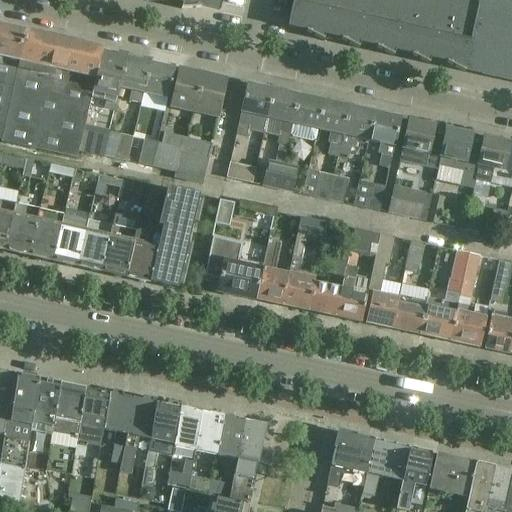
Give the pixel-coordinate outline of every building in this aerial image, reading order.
[(146,0),(146,3),(165,2),(165,0),(183,0),(181,11),(200,10),(202,1),(221,6),(222,0),(146,0)] [(413,48),(411,57),(429,66),(432,53),(448,56),(446,64),(464,73),(466,66),(511,75),(511,0),(293,0),(289,21),(308,25),(306,33),(323,42),(326,29),(343,33),(341,41),(358,50),(361,37),(378,41),(376,49),(394,58),(396,45),(413,48)] [(0,26),(0,140),(3,141),(28,32),(0,26)] [(102,49),(28,32),(3,141),(5,142),(5,144),(80,161),(82,153),(80,152),(83,139),(92,98),(101,54),(102,49)] [(118,57),(101,54),(92,98),(105,101),(103,110),(115,112),(120,88),(126,59),(125,60),(118,59),(118,57)] [(127,59),(126,59),(120,88),(131,91),(129,103),(141,105),(144,93),(150,64),(149,66),(142,64),(142,63),(126,60),(127,59)] [(151,64),(150,64),(144,93),(168,99),(175,70),(174,70),(173,71),(166,70),(167,69),(150,65),(151,64)] [(179,71),(174,90),(170,109),(194,114),(202,76),(179,71)] [(226,81),(202,76),(194,114),(217,119),(226,81)] [(272,91),(247,85),(236,136),(247,138),(251,116),(266,119),(272,91)] [(290,95),(272,91),(266,119),(280,123),(278,134),(279,134),(277,145),(279,145),(275,163),(269,162),(263,187),(277,190),(282,165),(284,165),(290,136),(289,135),(297,98),(290,97),(290,95)] [(298,97),(297,98),(289,135),(290,136),(292,139),(311,143),(316,141),(318,131),(324,103),(298,97)] [(341,106),(324,103),(318,131),(330,133),(328,144),(330,145),(328,157),(337,159),(348,110),(340,108),(341,106)] [(348,108),(348,110),(337,159),(349,162),(351,149),(354,150),(356,139),(369,142),(375,114),(348,108)] [(400,120),(375,114),(369,142),(367,151),(379,153),(378,155),(381,156),(378,167),(389,170),(400,120)] [(409,121),(404,140),(399,162),(437,171),(444,140),(432,138),(434,127),(409,121)] [(472,136),(446,129),(444,140),(437,171),(435,181),(473,189),(475,182),(481,149),(470,146),(472,136)] [(97,142),(83,139),(80,152),(82,153),(104,158),(110,132),(100,130),(97,142)] [(113,133),(110,132),(104,158),(127,164),(133,139),(113,134),(113,133)] [(164,134),(162,143),(181,148),(183,139),(164,134)] [(509,144),(484,138),(481,149),(475,182),(490,185),(491,178),(511,182),(511,155),(507,154),(509,144)] [(139,165),(152,168),(158,142),(145,139),(139,165)] [(211,145),(183,139),(181,148),(182,148),(181,153),(208,159),(211,145)] [(162,143),(158,142),(152,168),(176,173),(181,153),(182,148),(181,148),(162,143)] [(208,159),(181,153),(176,173),(175,179),(201,186),(208,159)] [(26,161),(1,156),(0,160),(0,165),(23,171),(26,161)] [(255,170),(230,164),(227,179),(251,184),(255,170)] [(282,165),(277,190),(291,193),(297,168),(284,165),(282,165)] [(76,172),(51,166),(49,175),(72,179),(74,180),(76,172)] [(333,177),(308,171),(302,196),(328,202),(333,177)] [(82,173),(76,172),(74,180),(72,179),(72,181),(80,183),(82,173)] [(348,180),(333,177),(328,202),(343,205),(348,180)] [(32,181),(22,178),(15,206),(4,252),(30,258),(40,212),(26,208),(32,181)] [(359,182),(353,208),(380,214),(385,188),(359,182)] [(148,186),(148,188),(143,209),(155,211),(160,189),(148,186)] [(387,215),(426,224),(432,196),(394,187),(387,215)] [(157,229),(163,231),(161,239),(150,285),(177,291),(199,197),(167,189),(157,229)] [(446,200),(432,196),(426,224),(439,227),(446,200)] [(219,201),(214,225),(229,228),(234,205),(232,204),(231,205),(222,203),(222,202),(219,201)] [(15,206),(0,202),(0,251),(4,252),(15,206)] [(65,217),(40,212),(30,258),(55,263),(65,217)] [(90,223),(65,217),(55,263),(80,269),(90,223)] [(117,217),(114,228),(104,274),(127,279),(137,234),(123,230),(125,219),(117,217)] [(300,218),(288,275),(281,307),(307,313),(314,285),(315,280),(298,276),(305,243),(322,247),(327,224),(300,218)] [(114,228),(90,223),(80,269),(104,274),(114,228)] [(380,236),(354,231),(349,254),(369,259),(371,246),(377,247),(380,236)] [(161,239),(137,234),(127,279),(149,284),(149,285),(150,285),(161,239)] [(361,324),(390,331),(397,302),(379,298),(386,266),(389,267),(395,239),(380,236),(377,247),(367,293),(361,324)] [(213,238),(204,277),(207,278),(207,279),(208,279),(208,278),(220,281),(217,293),(255,301),(263,266),(262,266),(261,271),(237,265),(242,245),(216,240),(217,239),(213,238)] [(268,242),(263,266),(255,301),(281,307),(288,275),(275,272),(281,245),(268,242)] [(424,246),(410,243),(398,299),(397,299),(397,302),(390,331),(417,336),(424,305),(408,301),(413,276),(418,277),(424,246)] [(448,281),(446,293),(458,296),(467,256),(457,253),(450,281),(448,281)] [(348,259),(334,256),(329,278),(328,278),(326,288),(314,285),(307,313),(334,318),(346,267),(348,259)] [(480,259),(467,256),(458,296),(459,296),(459,298),(471,301),(480,259)] [(489,303),(501,305),(504,292),(507,287),(511,266),(511,265),(499,262),(489,303)] [(356,269),(346,267),(334,318),(361,324),(367,293),(352,290),(356,269)] [(425,302),(424,305),(417,336),(447,343),(455,309),(425,302)] [(471,312),(455,309),(447,343),(479,350),(488,310),(472,306),(471,312)] [(491,313),(487,331),(483,351),(509,356),(511,342),(511,322),(503,321),(504,316),(491,313)] [(0,463),(14,375),(0,372),(0,463)] [(36,380),(14,375),(0,463),(0,511),(18,511),(30,434),(31,415),(36,380)] [(59,384),(36,380),(31,415),(30,434),(30,435),(31,433),(51,436),(53,420),(59,384)] [(83,390),(59,384),(53,420),(51,436),(46,473),(71,477),(76,443),(78,425),(83,390)] [(109,395),(83,390),(78,425),(76,443),(87,444),(86,446),(101,449),(104,431),(103,431),(109,395)] [(114,392),(112,395),(109,395),(103,431),(104,431),(116,433),(109,464),(121,467),(133,400),(122,398),(122,393),(114,392)] [(144,398),(142,402),(133,400),(121,467),(119,474),(131,477),(136,452),(135,451),(138,438),(149,440),(157,405),(153,404),(153,400),(144,398)] [(168,403),(166,406),(157,405),(149,440),(143,469),(152,471),(155,454),(158,455),(161,443),(172,445),(179,409),(176,409),(176,405),(168,403)] [(184,406),(182,410),(179,409),(172,445),(171,448),(194,453),(202,414),(195,412),(194,408),(184,406)] [(214,412),(212,416),(202,414),(194,453),(215,457),(223,418),(221,418),(221,413),(214,412)] [(229,415),(227,419),(223,418),(215,457),(236,462),(245,423),(235,421),(235,417),(229,415)] [(236,462),(231,487),(228,499),(249,504),(265,427),(245,423),(236,462)] [(338,433),(330,468),(326,486),(337,488),(341,471),(365,476),(374,441),(356,437),(355,438),(338,433)] [(409,449),(374,441),(365,476),(361,495),(372,498),(377,477),(400,482),(401,483),(409,449)] [(401,483),(395,510),(404,511),(406,511),(413,485),(424,488),(432,455),(409,449),(401,483)] [(436,456),(428,492),(468,500),(476,465),(436,456)] [(483,511),(493,469),(476,465),(468,500),(465,511),(483,511)] [(214,470),(201,467),(198,479),(190,477),(188,490),(209,495),(212,482),(214,470)] [(503,511),(511,475),(511,473),(493,469),(483,511),(503,511)] [(511,511),(511,475),(503,511),(511,511)] [(231,487),(212,482),(209,495),(228,499),(231,487)] [(139,501),(141,501),(152,503),(155,490),(142,488),(139,501)] [(168,507),(164,506),(163,511),(167,511),(166,511),(181,511),(185,493),(172,490),(168,507)] [(92,506),(100,508),(114,510),(115,500),(116,497),(93,494),(92,506)] [(137,511),(139,505),(115,500),(114,510),(124,511),(137,511)] [(209,500),(205,511),(246,511),(248,508),(209,500)] [(152,503),(141,501),(140,506),(163,511),(164,506),(152,503)]
